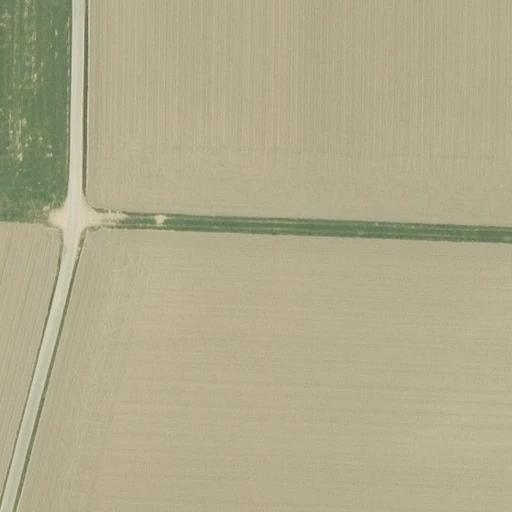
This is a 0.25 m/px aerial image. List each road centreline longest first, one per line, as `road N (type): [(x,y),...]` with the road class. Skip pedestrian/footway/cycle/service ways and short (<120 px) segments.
road 1 (track): [(75,0),(72,226),(0,511)]
road 2 (track): [(0,221),(511,244)]
